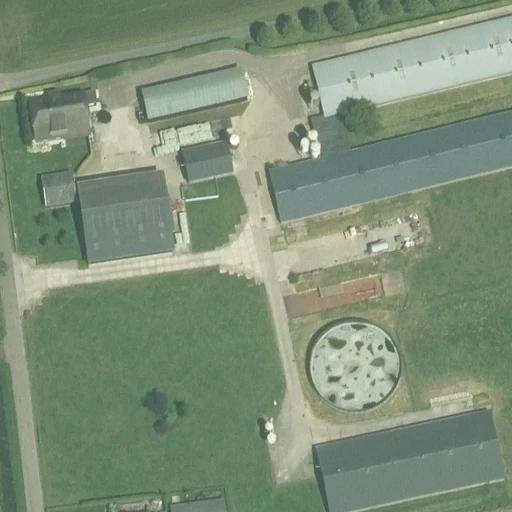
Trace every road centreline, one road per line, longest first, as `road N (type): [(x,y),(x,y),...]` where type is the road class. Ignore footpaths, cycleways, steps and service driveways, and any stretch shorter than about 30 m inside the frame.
road 1 (unknown): [(2,278),(257,240),(270,151),(290,107),(291,91),(277,71)]
road 2 (unclassified): [(32,511),(0,261)]
